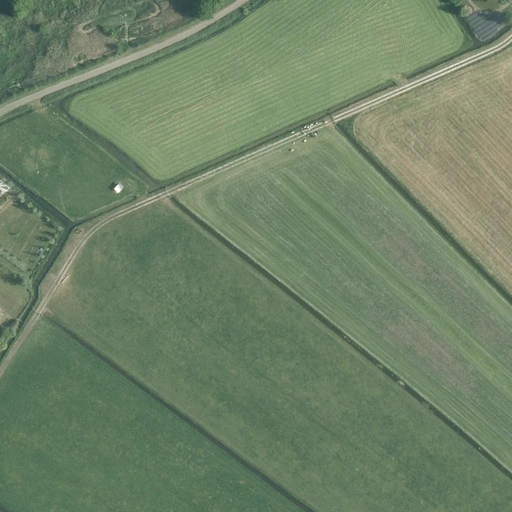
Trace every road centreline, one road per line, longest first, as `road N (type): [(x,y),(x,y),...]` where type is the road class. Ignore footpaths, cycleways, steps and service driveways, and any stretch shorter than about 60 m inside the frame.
road 1 (track): [(511,37),(101,224),(0,374)]
road 2 (unclassified): [(0,113),(244,0)]
road 3 (track): [(45,118),(148,201)]
